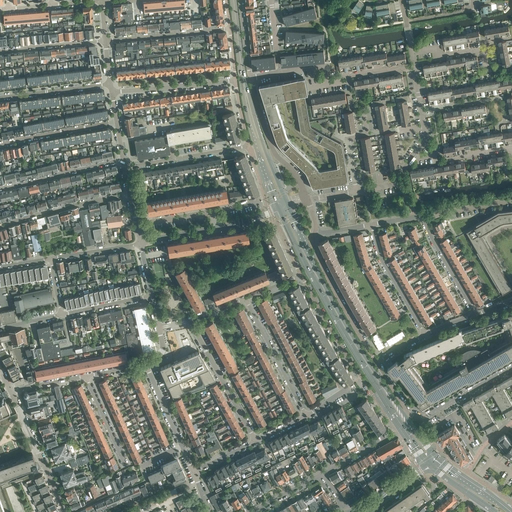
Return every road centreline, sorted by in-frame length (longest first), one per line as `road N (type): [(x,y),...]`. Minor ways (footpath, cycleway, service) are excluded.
road 1 (secondary): [(278,208),(382,400)]
road 2 (residential): [(474,314),(423,219),(371,225)]
road 3 (residential): [(300,274),(337,342),(382,400)]
road 4 (secondary): [(378,377),(309,253)]
road 5 (residential): [(256,441),(190,320)]
road 6 (residential): [(307,200),(271,148),(250,78)]
road 7 (residential): [(130,193),(0,226)]
road 8 (secondary): [(287,205),(243,80)]
road 9 (residential): [(65,511),(10,392)]
road 10 (residential): [(245,300),(307,415)]
road 11 (residential): [(249,146),(124,167)]
road 12 (residential): [(123,158),(0,187)]
road 13 (residential): [(104,41),(229,28)]
road 14 (residential): [(111,92),(235,80)]
road 15 (residential): [(376,362),(316,255)]
road 16 (residential): [(371,225),(425,334)]
